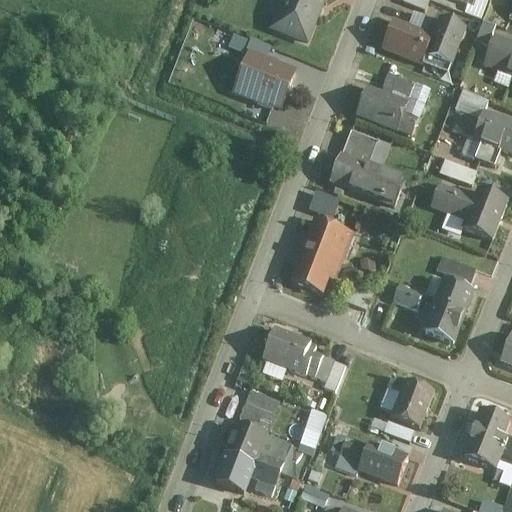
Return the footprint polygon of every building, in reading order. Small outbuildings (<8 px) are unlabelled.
[(284,0),(272,32),(307,45),(324,0),(284,0)] [(429,0),(406,0),(405,5),(428,12),(432,1),(429,0)] [(481,0),(447,0),(477,11),(481,0)] [(394,25),(384,52),(425,68),(427,63),(450,73),(467,31),(440,21),(433,40),(394,25)] [(511,50),(495,43),(484,70),(511,80),(511,50)] [(249,58),(235,94),(251,100),(254,105),(272,112),(273,108),(281,112),(295,76),(249,58)] [(368,92),(358,119),(412,140),(419,122),(404,116),(407,107),(391,101),(382,97),(368,92)] [(482,146),(475,163),(495,171),(502,154),(511,157),(511,126),(485,115),(481,124),(474,143),(482,146)] [(342,159),(332,187),(395,211),(402,194),(400,194),(382,186),(384,181),(380,179),(381,174),(368,169),(342,159)] [(465,184),(470,172),(447,163),(442,175),(465,184)] [(440,188),(431,212),(466,225),(463,233),(493,244),(508,206),(478,193),(475,201),(440,188)] [(317,224),(293,285),(322,297),(328,281),(336,284),(353,238),(317,224)] [(349,303),(367,311),(376,292),(358,284),(349,303)] [(444,284),(424,336),(453,347),(465,315),(469,317),(471,312),(467,311),(472,295),(444,284)] [(398,286),(396,307),(421,310),(423,288),(398,286)] [(328,353),(279,335),(268,363),(317,382),(328,353)] [(400,423),(430,434),(445,395),(415,384),(400,423)] [(242,421),(273,432),(283,403),(252,392),(242,421)] [(511,459),(511,423),(488,414),(471,459),(507,473),(511,459)] [(278,443),(242,429),(220,485),(256,499),(262,484),(283,492),(292,468),(271,460),(278,443)] [(393,429),(390,437),(411,443),(413,435),(393,429)] [(362,472),(410,491),(420,463),(373,445),(362,472)] [(308,489),(304,501),(326,509),(330,496),(308,489)]
